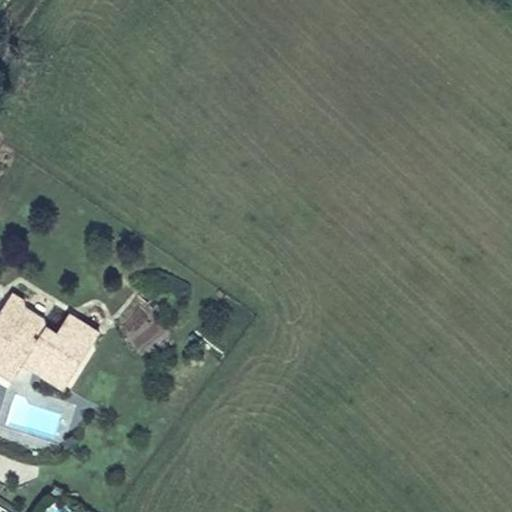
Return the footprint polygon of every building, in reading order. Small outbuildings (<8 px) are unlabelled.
[(13,289),(7,299),(21,307),(26,305),(25,296),(13,289)] [(7,299),(0,310),(0,354),(3,353),(21,365),(23,361),(49,376),(53,369),(71,380),(101,329),(77,315),(68,330),(60,326),(58,329),(47,323),(47,316),(26,305),(21,307),(7,299)] [(70,311),(60,326),(68,330),(77,315),(70,311)] [(0,370),(13,379),(21,365),(3,353),(0,354),(0,370)] [(67,386),(71,380),(53,369),(49,376),(67,386)]
